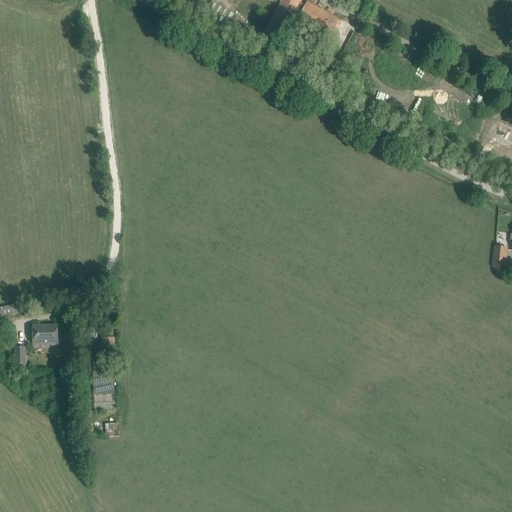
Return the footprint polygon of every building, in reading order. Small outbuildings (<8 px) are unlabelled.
[(172,0),(193,11),(199,0),(172,0)] [(302,0),(270,0),(273,1),(273,0),(278,0),(282,2),(256,50),(270,57),(293,16),(298,19),(299,17),(334,36),(310,79),(324,87),(357,27),(342,19),(341,21),(307,3),(305,5),(301,3),(302,0)] [(201,20),(224,33),(234,15),(211,3),(204,17),(203,16),(201,20)] [(231,21),(225,33),(246,44),(253,33),(231,21)] [(506,249),(495,248),(493,267),(504,274),(506,249)] [(0,316),(1,319),(25,313),(22,303),(0,308),(0,316)] [(33,345),(58,344),(58,326),(33,327),(33,345)] [(103,378),(103,367),(110,367),(110,350),(115,350),(115,349),(114,339),(103,339),(104,349),(98,349),(98,352),(93,352),(94,395),(115,394),(114,379),(114,371),(109,371),(109,378),(103,378)] [(15,348),(15,366),(26,366),(26,348),(15,348)] [(119,437),(118,423),(105,424),(106,438),(119,437)]
